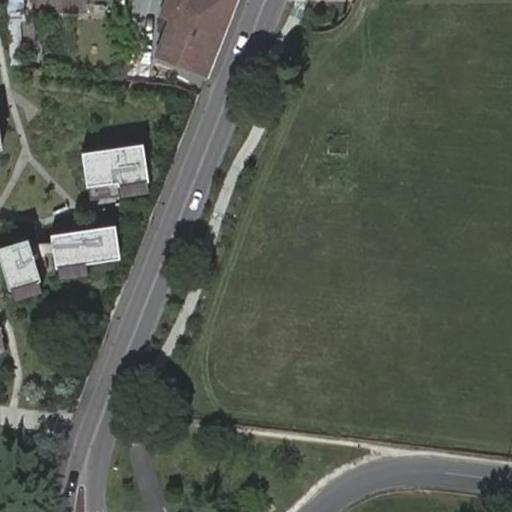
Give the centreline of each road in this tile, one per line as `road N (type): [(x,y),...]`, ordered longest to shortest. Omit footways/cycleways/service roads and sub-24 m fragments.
road 1 (tertiary): [(95,431),(267,0)]
road 2 (residential): [(320,511),(341,492),(402,469),(511,477)]
